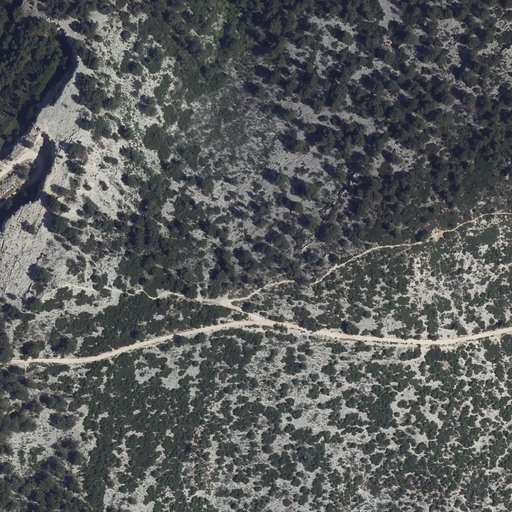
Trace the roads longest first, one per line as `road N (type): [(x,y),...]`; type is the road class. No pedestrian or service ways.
road 1 (track): [(0,365),(92,358),(222,325),(270,322)]
road 2 (track): [(270,322),(415,342),(511,329)]
road 3 (track): [(0,207),(44,164),(36,152),(0,176)]
